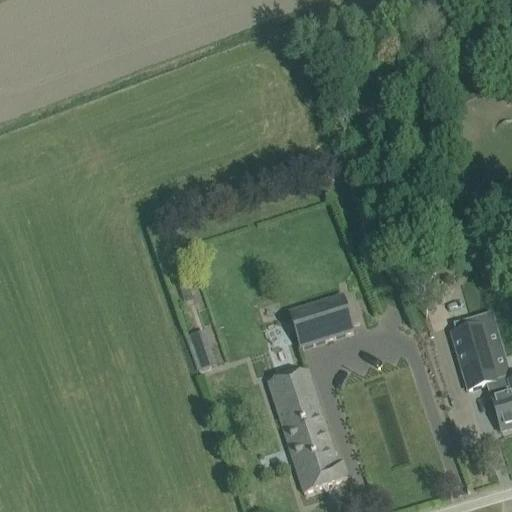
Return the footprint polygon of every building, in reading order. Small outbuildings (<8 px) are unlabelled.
[(396,50),(386,26),(356,38),(366,62),(396,50)] [(290,316),(301,352),(354,335),(343,299),(290,316)] [(457,334),(453,335),(469,393),(489,387),(502,433),(511,430),(511,379),(511,380),(509,375),(498,378),(484,326),(467,331),(465,323),(455,326),(457,334)] [(200,335),(188,339),(199,374),(212,370),(200,335)] [(343,464),(338,466),(308,373),(269,385),(304,496),(348,483),(343,464)]
